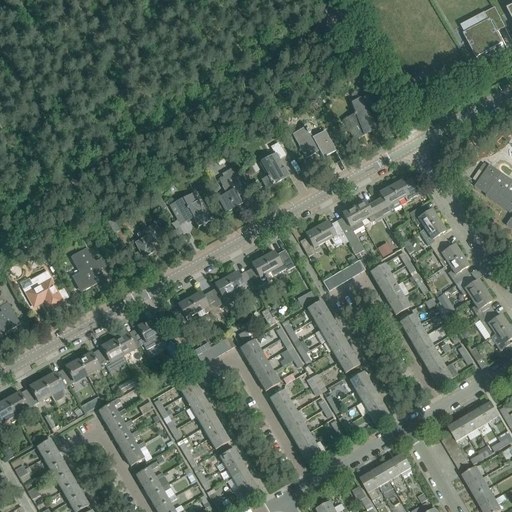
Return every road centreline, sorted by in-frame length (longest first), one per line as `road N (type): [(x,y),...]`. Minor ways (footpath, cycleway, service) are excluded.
road 1 (residential): [(0,375),(413,143)]
road 2 (residential): [(311,486),(242,361),(230,354),(193,374)]
road 3 (residential): [(511,299),(413,143)]
road 4 (residential): [(442,405),(373,299),(337,318)]
road 5 (track): [(413,143),(348,17)]
road 6 (residential): [(147,511),(98,428),(63,447)]
